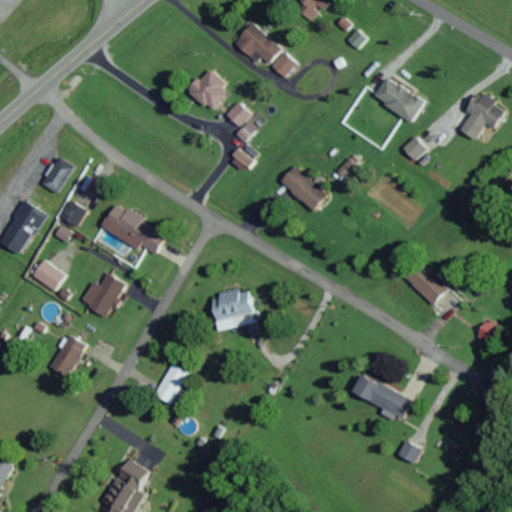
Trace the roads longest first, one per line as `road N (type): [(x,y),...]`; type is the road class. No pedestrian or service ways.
road 1 (residential): [(507,393),(156,186),(77,126),(42,88)]
road 2 (residential): [(40,511),(213,220)]
road 3 (primary): [(42,88),(144,0)]
